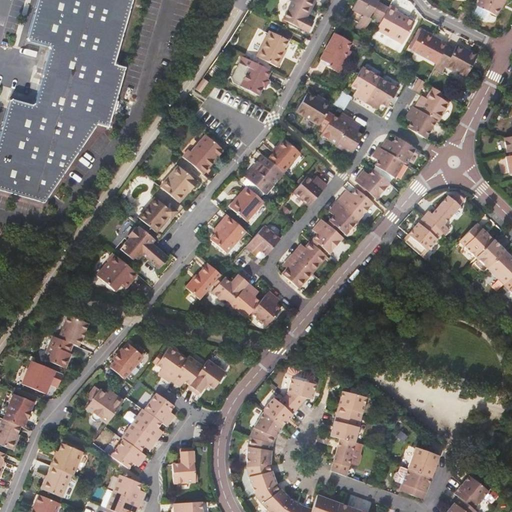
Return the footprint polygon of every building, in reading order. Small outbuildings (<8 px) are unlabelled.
[(8,99),(0,127),(0,189),(43,201),(96,123),(107,125),(124,65),(113,62),(130,0),(36,0),(26,37),(27,39),(48,45),(49,48),(34,100),(31,103),(10,97),(8,99)] [(290,0),(291,1),(283,18),(305,30),(310,20),(304,17),(308,9),(309,10),(314,0),(290,0)] [(371,14),(381,19),(388,7),(378,2),(378,0),(357,0),(352,9),(355,10),(350,19),(357,22),(356,26),(365,31),(371,18),(369,17),(371,14)] [(506,0),(479,0),(476,7),(496,17),(501,6),(503,7),(506,0)] [(381,19),(376,28),(402,42),(415,21),(396,10),(397,8),(389,4),(388,7),(381,19)] [(288,39),(269,30),(256,55),(276,66),(282,55),(280,54),(288,39)] [(414,51),(425,32),(423,31),(412,50),(414,51)] [(334,32),(319,58),(328,63),(327,66),(338,72),(351,50),(347,48),(351,42),(334,32)] [(414,51),(436,63),(445,46),(439,43),(433,39),(434,37),(425,32),(414,51)] [(436,63),(433,68),(442,73),(445,67),(465,78),(477,56),(468,51),(467,53),(456,46),(453,51),(445,46),(436,63)] [(266,78),(270,70),(242,56),(231,77),(233,82),(257,94),(261,86),(266,78)] [(358,98),(366,103),(380,79),(362,68),(351,86),(357,90),(356,93),(359,95),(358,98)] [(442,73),(433,68),(431,72),(440,76),(442,73)] [(380,79),(366,103),(373,108),(375,105),(379,107),(381,104),(387,108),(398,90),(380,79)] [(434,87),(430,93),(441,99),(444,94),(434,87)] [(340,91),(336,103),(345,106),(350,95),(340,91)] [(296,111),(319,125),(332,104),(322,98),(321,101),(307,93),(296,111)] [(420,100),(416,108),(437,121),(439,122),(450,105),(441,99),(430,93),(427,99),(424,103),(420,100)] [(416,108),(413,106),(407,116),(413,119),(411,122),(408,128),(426,139),(437,121),(416,108)] [(321,135),(337,145),(352,120),(352,119),(345,114),(342,120),(339,118),(333,115),(321,135)] [(337,145),(336,146),(351,155),(364,134),(359,132),(355,129),(359,124),(352,120),(337,145)] [(186,150),(181,156),(200,173),(220,149),(203,134),(188,152),(186,150)] [(511,136),(503,138),(506,157),(511,155),(511,136)] [(386,142),(382,149),(405,163),(407,165),(417,149),(397,137),(393,143),(391,146),(386,142)] [(283,139),(266,159),(269,161),(281,172),(298,152),(283,139)] [(379,161),(375,170),(391,183),(405,163),(382,149),(379,148),(375,155),(380,158),(379,161)] [(266,159),(260,154),(249,167),(254,171),(260,165),(264,168),(269,161),(266,159)] [(281,172),(269,161),(264,168),(260,165),(254,171),(249,167),(242,175),(244,178),(262,193),(270,184),(272,185),(282,173),(281,172)] [(178,167),(159,188),(177,203),(187,192),(185,190),(194,181),(178,167)] [(361,174),(355,181),(360,185),(370,194),(377,200),(391,183),(375,170),(370,175),(367,172),(364,176),(361,174)] [(298,186),(292,193),(309,207),(327,186),(320,180),(316,184),(313,181),(307,176),(298,186)] [(244,178),(240,182),(244,186),(258,198),(263,193),(262,193),(244,178)] [(270,184),(262,193),(263,193),(264,194),(272,185),(270,184)] [(358,188),(357,189),(367,197),(368,196),(370,194),(360,185),(358,188)] [(258,198),(244,186),(239,192),(241,194),(229,208),(245,222),(263,201),(258,198)] [(344,193),(338,200),(360,219),(374,203),(367,197),(357,189),(353,194),(350,192),(347,195),(344,193)] [(241,194),(239,192),(227,206),(229,208),(241,194)] [(430,211),(424,217),(441,232),(442,233),(448,227),(444,224),(460,206),(459,205),(464,199),(457,193),(452,199),(448,195),(433,213),(430,211)] [(154,199),(136,220),(152,234),(166,219),(168,220),(175,213),(166,205),(164,208),(154,199)] [(360,219),(338,200),(333,207),(335,209),(332,213),(334,215),(330,220),(340,229),(346,234),(360,219)] [(287,206),(282,211),(288,216),(292,211),(287,206)] [(212,233),(215,235),(229,218),(226,216),(212,233)] [(424,217),(423,216),(419,221),(421,223),(415,229),(412,227),(403,239),(422,255),(441,232),(424,217)] [(245,233),(229,218),(215,235),(210,241),(225,255),(245,233)] [(327,223),(323,219),(317,225),(319,227),(316,231),(319,234),(314,239),(324,247),(328,251),(330,252),(343,237),(338,232),(327,223)] [(340,229),(330,220),(327,223),(338,232),(340,229)] [(419,221),(412,227),(415,229),(421,223),(419,221)] [(492,239),(476,223),(458,240),(475,257),(475,256),(490,241),(492,239)] [(265,225),(247,246),(257,255),(261,250),(267,255),(281,238),(265,225)] [(152,240),(136,226),(134,228),(132,226),(124,236),(126,238),(116,249),(128,259),(130,257),(133,260),(139,254),(155,268),(165,257),(149,243),(152,240)] [(324,247),(314,239),(311,242),(321,250),(323,248),(324,247)] [(299,246),(292,254),(313,273),(328,256),(321,250),(311,242),(311,241),(306,246),(303,250),(299,246)] [(490,241),(475,256),(487,267),(504,250),(497,244),(495,246),(490,241)] [(511,257),(504,250),(487,267),(503,284),(511,274),(511,257)] [(134,274),(109,252),(103,260),(105,261),(93,275),(111,292),(118,284),(123,278),(127,282),(134,274)] [(313,273),(292,254),(286,260),(291,264),(287,268),(282,274),(299,289),(313,273)] [(487,267),(475,256),(475,257),(471,260),(483,271),(487,267)] [(220,276),(206,264),(194,277),(195,278),(193,281),(191,279),(183,288),(199,301),(213,285),(220,276)] [(211,292),(228,307),(230,304),(249,282),(251,280),(241,271),(235,278),(231,282),(229,280),(224,277),(216,287),(211,292)] [(220,276),(213,285),(216,287),(224,277),(222,274),(220,276)] [(511,274),(503,284),(511,292),(511,274)] [(123,278),(118,284),(122,288),(127,282),(123,278)] [(249,282),(230,304),(246,318),(251,312),(261,301),(255,296),(257,294),(253,291),(255,288),(249,282)] [(261,301),(251,312),(266,326),(281,309),(276,304),(280,299),(270,291),(261,301)] [(67,315),(58,337),(72,343),(78,345),(87,323),(67,315)] [(58,337),(53,335),(43,359),(65,368),(68,358),(67,357),(68,352),(72,343),(58,337)] [(114,362),(110,367),(123,379),(142,357),(140,355),(143,351),(136,345),(133,349),(131,347),(128,344),(123,351),(120,354),(118,353),(112,360),(114,362)] [(161,377),(169,382),(170,380),(185,359),(168,347),(163,354),(156,364),(162,368),(165,371),(161,377)] [(152,361),(156,364),(163,354),(159,351),(152,361)] [(185,359),(170,380),(176,385),(181,379),(184,380),(189,385),(202,367),(187,356),(185,359)] [(61,372),(32,361),(29,368),(26,367),(20,383),(40,391),(44,380),(48,382),(56,385),(61,372)] [(189,385),(187,387),(198,394),(202,388),(206,383),(208,385),(213,388),(217,382),(221,376),(223,375),(206,362),(202,367),(189,385)] [(316,374),(289,367),(286,376),(291,377),(287,392),(283,397),(297,408),(306,398),(312,399),(315,384),(313,383),(316,374)] [(44,380),(40,391),(44,393),(48,382),(44,380)] [(91,400),(99,389),(95,386),(87,397),(91,400)] [(101,418),(108,423),(123,401),(116,396),(114,400),(107,395),(99,389),(91,400),(86,408),(92,412),(91,414),(92,418),(95,421),(100,420),(101,418)] [(107,395),(114,400),(116,396),(109,391),(107,395)] [(341,391),(336,414),(360,420),(366,397),(352,394),(346,393),(341,391)] [(12,393),(2,418),(16,424),(20,425),(23,426),(33,401),(12,393)] [(173,405),(156,393),(144,410),(161,422),(167,426),(173,419),(170,417),(173,413),(169,411),(173,405)] [(465,395),(457,393),(456,399),(464,402),(465,399),(464,398),(465,395)] [(297,408),(283,397),(279,402),(273,397),(262,409),(263,410),(282,426),(297,408)] [(144,410),(143,409),(138,416),(132,423),(156,441),(162,434),(156,430),(157,427),(161,422),(144,410)] [(282,426),(263,410),(254,425),(252,428),(248,436),(272,444),(273,440),(276,435),(282,426)] [(124,418),(132,423),(138,416),(131,411),(128,412),(124,418)] [(360,420),(336,414),(330,437),(339,439),(354,443),(360,420)] [(16,424),(2,418),(0,422),(0,444),(13,450),(19,434),(17,433),(12,432),(16,424)] [(156,441),(132,423),(122,437),(124,439),(140,451),(144,446),(146,443),(152,447),(156,441)] [(407,437),(392,425),(391,427),(399,433),(397,435),(404,441),(407,437)] [(272,444),(248,436),(246,447),(246,467),(270,464),(270,451),(272,444)] [(104,442),(98,438),(94,443),(101,448),(104,442)] [(140,451),(124,439),(112,455),(128,468),(132,462),(135,464),(138,460),(140,462),(146,455),(140,451)] [(354,443),(339,439),(333,462),(331,471),(347,477),(350,464),(354,443)] [(50,458),(48,463),(52,465),(72,473),(73,473),(82,451),(60,442),(56,452),(53,459),(50,458)] [(361,445),(354,443),(350,464),(355,465),(359,464),(361,457),(359,454),(361,445)] [(173,464),(174,483),(195,482),(195,474),(194,448),(180,449),(180,458),(180,464),(177,464),(173,464)] [(438,456),(415,448),(408,469),(431,477),(438,456)] [(50,458),(53,459),(56,452),(50,450),(47,457),(50,458)] [(270,464),(246,467),(247,477),(255,495),(277,484),(271,471),(270,464)] [(72,473),(52,465),(42,488),(63,497),(72,473)] [(395,479),(395,482),(402,484),(408,469),(400,466),(398,472),(397,474),(395,479)] [(431,477),(408,469),(402,484),(400,492),(423,500),(431,477)] [(141,483),(120,475),(113,491),(141,502),(144,495),(137,493),(139,489),(141,483)] [(467,476),(454,493),(458,497),(474,509),(487,492),(467,476)] [(277,484),(255,495),(260,505),(267,511),(279,511),(290,499),(282,491),(277,484)] [(141,502),(113,491),(106,508),(114,511),(129,511),(130,510),(132,507),(138,509),(141,502)] [(57,511),(62,502),(40,493),(36,503),(35,502),(31,511),(57,511)] [(311,510),(310,511),(334,511),(337,505),(338,503),(324,497),(317,495),(316,498),(311,510)] [(476,511),(474,509),(458,497),(445,511),(476,511)] [(290,499),(279,511),(310,511),(311,510),(300,505),(290,499)] [(202,511),(202,501),(173,503),(174,511),(177,511),(202,511)]
